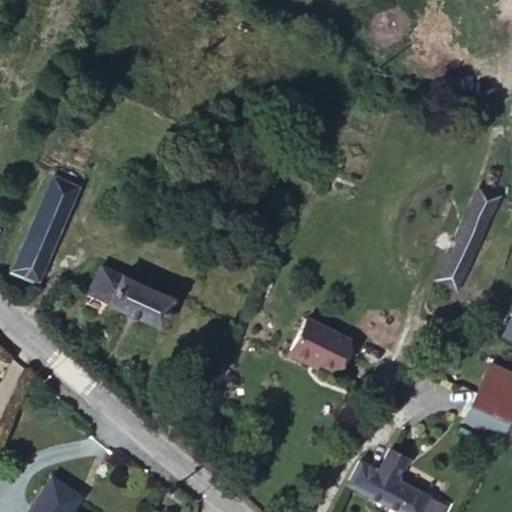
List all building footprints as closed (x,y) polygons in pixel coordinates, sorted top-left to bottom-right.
[(40,164),(1,250),(35,265),(73,182),(40,164)] [(463,203),(486,212),(495,188),(472,179),(463,203)] [(459,277),(486,212),(463,203),(436,267),(459,277)] [(164,297),(114,271),(101,299),(153,322),(164,297)] [(348,340),(306,314),(287,346),(311,360),(314,355),(331,365),(348,340)] [(460,399),(493,415),(505,390),(472,375),(460,399)] [(511,389),(496,421),(511,428),(511,389)] [(493,415),(460,399),(447,425),(481,440),(493,415)] [(388,444),(375,469),(396,479),(406,457),(388,444)] [(396,479),(375,469),(351,457),(340,482),(403,511),(434,511),(441,500),(396,479)] [(20,511),(91,511),(76,502),(72,505),(63,501),(74,482),(47,465),(18,510),(20,511)]
